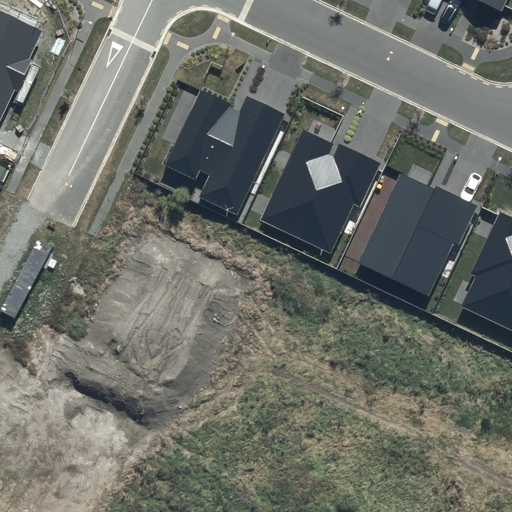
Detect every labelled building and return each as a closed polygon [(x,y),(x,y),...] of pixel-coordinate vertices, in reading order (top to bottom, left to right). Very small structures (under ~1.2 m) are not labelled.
[(480,0),(503,10),(507,0),(480,0)] [(43,31),(0,11),(0,119),(14,89),(18,90),(32,59),(30,58),(43,31)] [(237,215),(286,113),(246,94),(239,109),(200,90),(164,164),(196,179),(200,171),(210,176),(200,197),(237,215)] [(360,207),(381,163),(339,143),(338,145),(304,129),(261,220),(330,252),(353,204),(360,207)] [(434,190),(401,174),(359,263),(429,296),(454,243),(460,245),(478,206),(436,186),(434,190)] [(511,217),(499,212),(470,275),(475,277),(461,307),(511,330),(511,217)]
